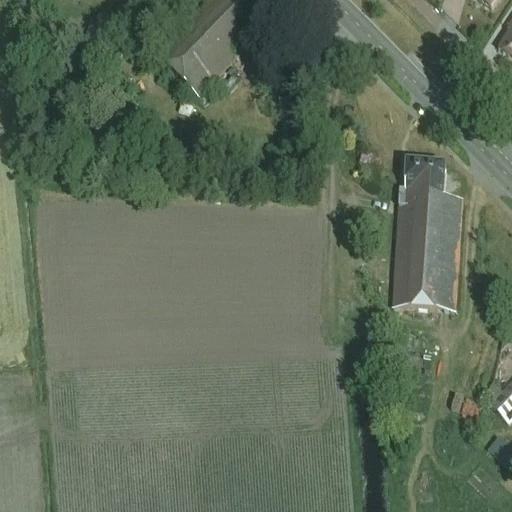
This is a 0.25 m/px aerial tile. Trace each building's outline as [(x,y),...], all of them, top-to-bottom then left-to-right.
[(260,20),(278,2),(275,0),(212,0),(155,58),(197,100),(256,41),(251,36),(264,24),(260,20)] [(473,0),(482,8),(483,7),(491,14),(502,0),(473,0)] [(154,12),(145,2),(128,19),(137,29),(154,12)] [(136,38),(103,15),(84,42),(117,65),(136,38)] [(498,54),(511,64),(511,25),(507,34),(510,36),(498,54)] [(455,318),(462,205),(443,204),(445,172),(407,168),(405,197),(398,196),(390,313),(455,318)] [(511,425),(511,386),(489,409),(508,429),(511,425)]
